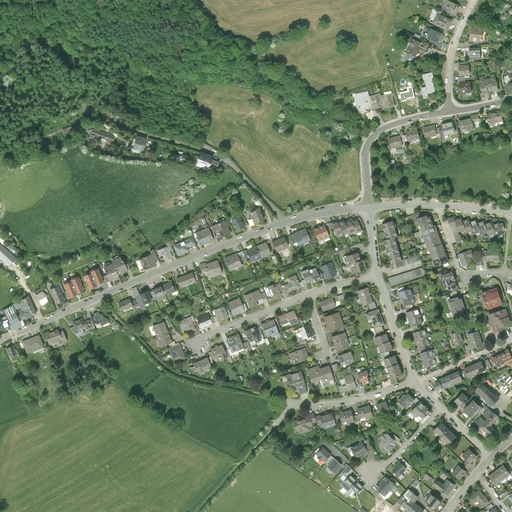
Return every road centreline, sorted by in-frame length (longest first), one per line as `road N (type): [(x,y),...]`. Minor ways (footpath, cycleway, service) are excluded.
road 1 (residential): [(0,340),(286,222)]
road 2 (residential): [(137,132),(229,162),(286,222)]
road 3 (residential): [(273,427),(297,402),(365,398),(415,382)]
road 4 (residential): [(367,207),(366,157),(376,133),(447,110)]
road 5 (track): [(0,89),(29,81),(137,132)]
road 6 (residential): [(435,205),(462,278),(511,274)]
road 7 (residential): [(192,343),(306,295)]
